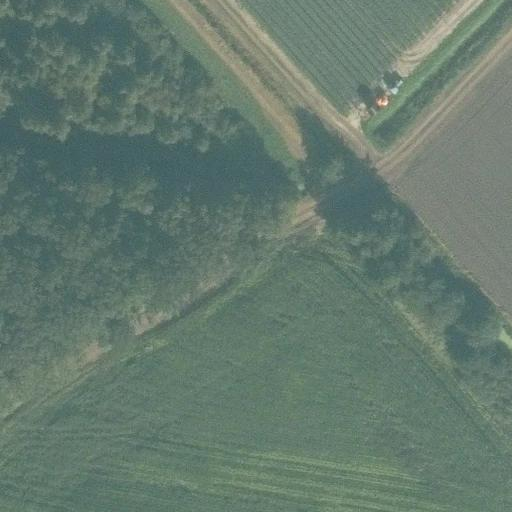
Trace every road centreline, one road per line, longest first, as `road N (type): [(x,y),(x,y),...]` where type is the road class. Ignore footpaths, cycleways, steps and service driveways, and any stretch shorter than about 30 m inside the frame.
road 1 (track): [(511,37),(389,163),(301,215),(189,299),(97,345),(0,420)]
road 2 (track): [(156,0),(339,197)]
